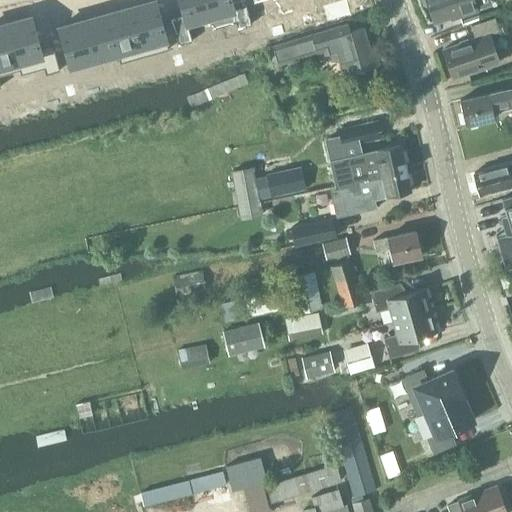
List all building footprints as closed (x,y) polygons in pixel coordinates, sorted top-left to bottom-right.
[(154,0),(131,7),(141,45),(165,38),(154,0)] [(204,0),(179,0),(184,14),(186,22),(209,16),(204,0)] [(230,0),(204,0),(209,16),(233,9),(231,2),(230,0)] [(244,0),(236,0),(231,2),(233,9),(237,26),(251,23),(244,0)] [(346,0),(343,0),(335,2),(337,10),(348,7),(346,0)] [(426,0),(434,23),(458,15),(459,17),(481,9),(478,0),(426,0)] [(335,2),(324,6),(326,13),(337,10),(335,2)] [(131,7),(106,13),(117,51),(141,45),(131,7)] [(348,7),(337,10),(339,18),(351,14),(348,7)] [(337,10),(326,13),(328,21),(339,18),(337,10)] [(106,13),(82,20),(93,58),(117,51),(106,13)] [(184,14),(171,18),(178,43),(191,39),(186,22),(184,14)] [(29,17),(6,23),(16,61),(40,55),(38,47),(29,17)] [(453,77),(499,62),(489,34),(499,31),(495,17),(471,25),(475,38),(443,49),(453,77)] [(82,20),(59,27),(69,65),(93,58),(82,20)] [(6,23),(0,24),(0,65),(16,61),(6,23)] [(363,27),(343,33),(342,26),(347,25),(347,24),(275,44),(280,62),(318,51),(339,57),(344,74),(379,64),(374,47),(369,48),(363,27)] [(281,25),(271,28),(273,36),(283,33),(281,25)] [(50,43),(38,47),(40,55),(45,72),(58,68),(50,43)] [(180,54),(172,56),(174,65),(182,63),(180,54)] [(72,83),(64,86),(67,95),(74,93),(72,83)] [(466,125),(495,118),(492,106),(505,103),(505,104),(511,102),(511,90),(504,92),(503,90),(460,100),(466,125)] [(313,104),(312,108),(314,112),(318,114),(322,112),(323,108),(322,104),(317,102),(313,104)] [(339,129),(343,146),(359,142),(381,137),(377,121),(339,129)] [(335,186),(406,170),(400,144),(362,153),(359,142),(343,146),(346,157),(329,161),(335,186)] [(511,162),(474,173),(480,195),(511,186),(511,183),(511,177),(511,176),(511,162)] [(234,171),(233,172),(241,219),(261,215),(264,214),(254,167),(234,171)] [(302,168),(267,176),(271,196),(307,188),(302,168)] [(406,170),(335,186),(330,187),(336,215),(373,207),(372,199),(411,190),(406,170)] [(511,196),(502,199),(506,215),(501,216),(506,233),(496,236),(505,267),(511,265),(511,196)] [(296,246),(336,236),(332,218),(291,228),(296,246)] [(373,240),(376,252),(389,249),(392,262),(421,255),(415,230),(373,240)] [(329,259),(348,254),(344,240),(325,245),(329,259)] [(321,248),(291,253),(294,266),(323,260),(321,248)] [(351,261),(331,266),(343,308),(363,302),(351,261)] [(202,271),(173,276),(176,294),(205,288),(202,271)] [(317,308),(310,272),(290,277),(297,312),(317,308)] [(393,321),(431,310),(424,288),(402,294),(399,282),(370,290),(376,312),(389,308),(393,321)] [(283,291),(222,303),(225,320),(286,307),(283,291)] [(389,358),(418,350),(414,338),(437,332),(431,310),(393,321),(396,333),(383,337),(389,358)] [(285,320),(289,340),(323,333),(319,313),(285,320)] [(263,345),(257,321),(222,330),(228,354),(263,345)] [(350,372),(373,365),(367,343),(344,350),(350,372)] [(210,362),(206,344),(178,349),(182,368),(210,362)] [(306,376),(335,370),(330,350),(302,356),(306,376)] [(418,415),(423,413),(423,412),(452,399),(461,395),(462,396),(463,395),(452,369),(428,380),(423,369),(401,378),(418,415)] [(423,412),(423,413),(433,436),(428,439),(434,452),(455,443),(450,430),(472,421),(462,396),(461,395),(452,399),(423,412)] [(378,406),(366,410),(373,433),(385,430),(378,406)] [(375,490),(351,407),(329,412),(353,496),(375,490)] [(392,450),(380,454),(388,477),(400,473),(392,450)] [(260,457),(226,466),(233,490),(244,487),(262,482),(266,481),(260,457)] [(336,464),(263,487),(268,502),(341,481),(336,464)] [(188,480),(140,493),(144,506),(192,493),(225,484),(222,471),(188,480)] [(506,511),(496,486),(447,505),(449,511),(506,511)] [(338,489),(311,497),(314,506),(315,511),(349,511),(347,505),(343,506),(338,489)] [(352,502),(354,511),(372,511),(369,497),(352,502)]
